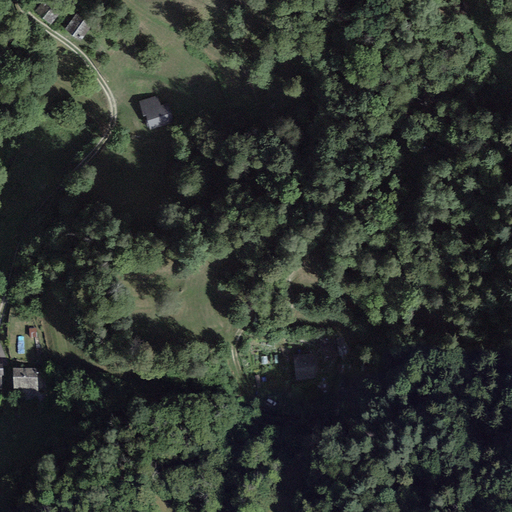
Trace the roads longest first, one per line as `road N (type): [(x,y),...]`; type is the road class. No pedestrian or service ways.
road 1 (track): [(23,511),(35,468),(102,423),(217,406),(324,421),(375,401),(429,345),(442,313),(440,286),(454,278),(474,325),(476,511)]
road 2 (track): [(240,407),(236,347),(254,286),(294,225),(322,153),(319,94),(299,42),(277,15),(240,0)]
road 3 (track): [(18,0),(81,54),(114,106),(109,132),(27,221),(0,315)]
